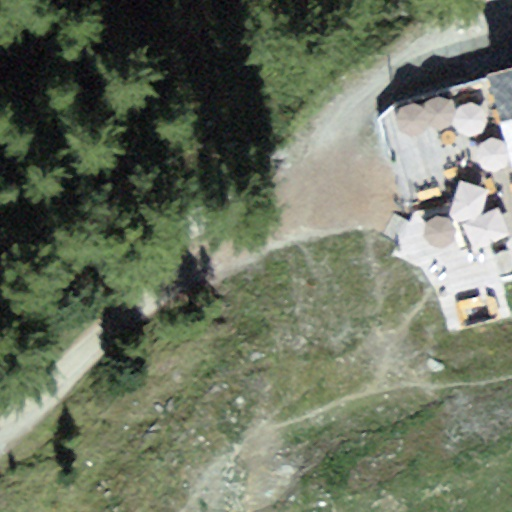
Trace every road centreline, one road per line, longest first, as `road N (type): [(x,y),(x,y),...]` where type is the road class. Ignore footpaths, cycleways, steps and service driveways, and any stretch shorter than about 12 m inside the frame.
road 1 (track): [(245,243),(397,69),(511,6)]
road 2 (track): [(0,424),(127,321),(245,243)]
